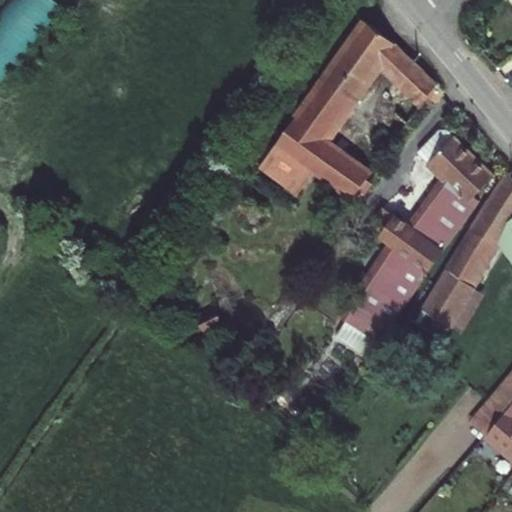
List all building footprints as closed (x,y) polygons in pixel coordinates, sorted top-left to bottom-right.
[(428,70),(390,28),(357,1),(263,126),(267,128),(296,151),(340,186),(428,70)] [(375,228),(395,242),(424,261),(474,189),(468,183),(490,159),(443,116),(434,116),(411,142),(435,167),(402,214),(391,208),(375,228)] [(256,142),(286,164),(296,151),(267,128),(256,142)] [(511,164),(503,157),(466,215),(474,221),(448,263),(469,275),(511,206),(511,164)] [(346,319),(381,343),(428,264),(424,261),(395,242),(346,319)] [(418,299),(444,316),(469,275),(448,263),(442,260),(418,299)] [(511,386),(480,422),(511,448),(511,386)]
